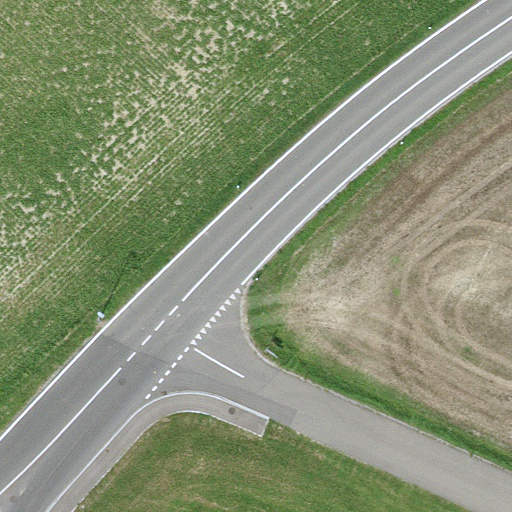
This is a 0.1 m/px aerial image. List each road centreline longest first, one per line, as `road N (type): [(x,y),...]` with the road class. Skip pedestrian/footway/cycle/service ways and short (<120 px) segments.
road 1 (tertiary): [(165,323),(340,149),(511,19)]
road 2 (unclassified): [(165,323),(244,376),(511,496)]
road 3 (tertiary): [(9,511),(165,323)]
